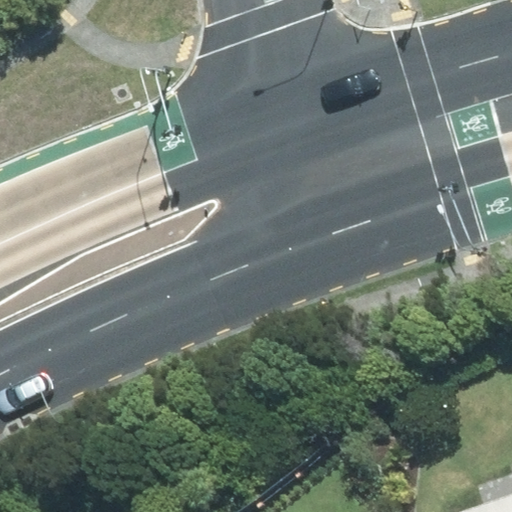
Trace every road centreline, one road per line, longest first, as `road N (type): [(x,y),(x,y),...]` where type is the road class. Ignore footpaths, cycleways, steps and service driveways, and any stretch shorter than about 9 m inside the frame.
road 1 (primary): [(0,310),(303,162)]
road 2 (primary): [(303,162),(511,106)]
road 3 (residential): [(303,162),(265,0)]
